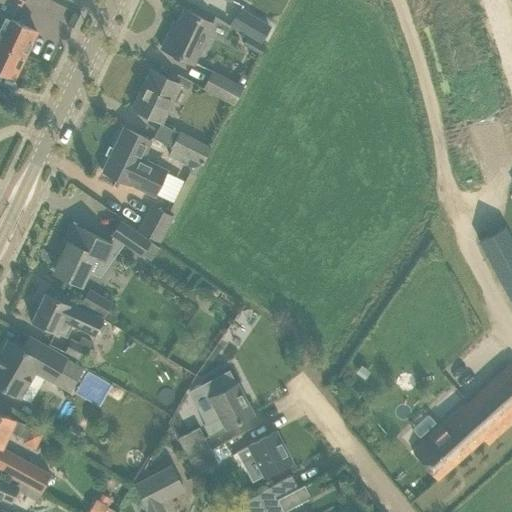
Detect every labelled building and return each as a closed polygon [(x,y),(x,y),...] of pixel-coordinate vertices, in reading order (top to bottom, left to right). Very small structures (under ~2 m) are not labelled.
[(0,0),(0,43),(24,55),(35,31),(7,17),(13,4),(19,7),(21,0),(0,0)] [(231,23),(261,40),(269,26),(239,9),(231,23)] [(161,48),(179,56),(193,63),(212,23),(183,10),(172,33),(169,31),(161,48)] [(470,50),(459,17),(445,22),(456,55),(470,50)] [(247,36),(242,44),(260,53),(264,45),(247,36)] [(24,55),(0,43),(0,72),(12,78),(24,55)] [(481,154),(496,151),(476,56),(460,59),(481,154)] [(132,108),(150,117),(160,121),(178,84),(187,89),(191,82),(177,74),(173,81),(150,70),(132,108)] [(205,87),(235,101),(243,85),(213,71),(205,87)] [(102,171),(120,179),(128,183),(129,183),(154,195),(166,169),(142,157),(150,140),(123,127),(102,171)] [(180,131),(172,147),(203,163),(211,147),(180,131)] [(201,162),(190,156),(186,165),(188,173),(194,176),(201,162)] [(138,229),(159,241),(173,216),(151,205),(138,229)] [(111,234),(140,255),(149,241),(120,221),(111,234)] [(60,246),(65,248),(54,272),(80,284),(94,256),(103,260),(111,243),(71,224),(60,246)] [(511,241),(505,228),(479,242),(511,302),(511,241)] [(80,303),(103,317),(111,303),(88,289),(80,303)] [(44,293),(31,321),(50,329),(55,332),(66,337),(72,324),(93,335),(103,317),(78,306),(69,302),(70,300),(63,296),(55,292),(53,297),(44,293)] [(28,335),(21,348),(7,340),(0,351),(0,387),(20,399),(35,372),(53,382),(66,358),(28,335)] [(65,352),(83,360),(92,341),(81,336),(78,342),(71,339),(65,352)] [(436,479),(481,439),(486,444),(511,421),(511,366),(509,363),(412,453),(436,479)] [(228,369),(202,382),(210,397),(220,416),(202,425),(208,436),(225,427),(234,423),(252,413),(236,383),(228,369)] [(0,412),(0,447),(0,448),(1,447),(8,432),(26,440),(32,428),(30,427),(13,419),(13,418),(7,415),(0,412)] [(177,438),(189,460),(210,449),(199,427),(177,438)] [(68,429),(63,439),(72,445),(78,435),(68,429)] [(253,455),(264,475),(290,461),(274,431),(236,451),(241,461),(253,455)] [(0,447),(0,471),(5,474),(39,492),(49,473),(15,455),(0,448),(0,447)] [(210,449),(189,460),(195,473),(217,461),(210,449)] [(183,490),(171,464),(133,484),(147,511),(164,511),(160,502),(183,490)] [(276,499),(298,488),(291,475),(256,494),(264,511),(282,511),(283,511),(276,499)] [(0,496),(11,501),(17,486),(0,478),(0,496)] [(305,500),(298,488),(276,499),(283,511),(305,500)] [(88,511),(101,511),(105,501),(93,498),(88,511)]
